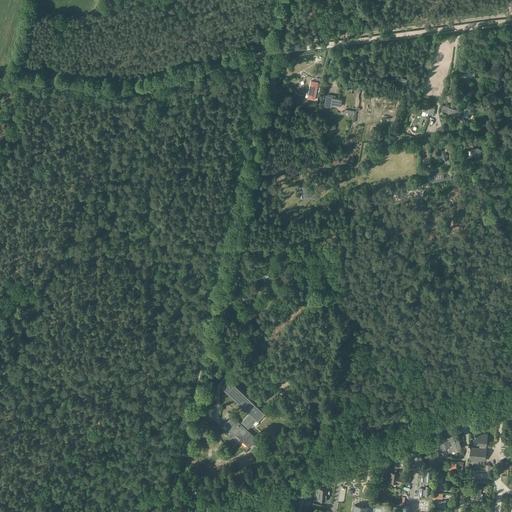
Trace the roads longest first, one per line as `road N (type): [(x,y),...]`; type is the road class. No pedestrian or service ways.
road 1 (track): [(163,511),(274,51)]
road 2 (track): [(157,86),(149,178),(152,412)]
road 3 (unclassified): [(212,511),(511,399)]
road 4 (track): [(134,92),(0,352)]
road 5 (track): [(0,80),(137,89),(264,52)]
road 6 (track): [(511,21),(264,52)]
road 7 (track): [(156,511),(86,450),(122,437),(152,412)]
road 8 (track): [(0,368),(152,412)]
